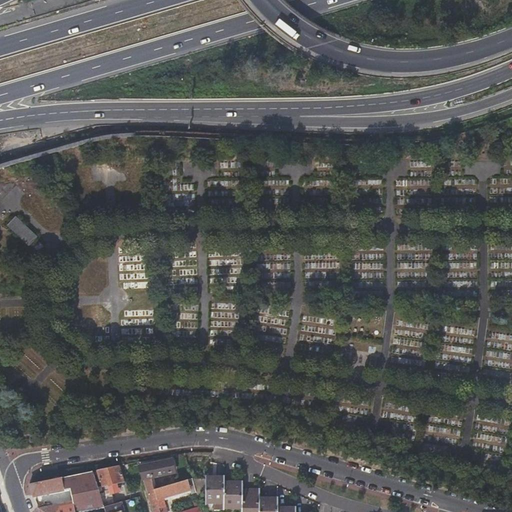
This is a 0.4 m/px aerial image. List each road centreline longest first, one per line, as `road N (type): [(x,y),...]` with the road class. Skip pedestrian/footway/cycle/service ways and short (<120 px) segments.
road 1 (motorway): [(0,97),(328,0)]
road 2 (motorway): [(0,121),(79,111),(287,113)]
road 3 (motorway): [(270,0),(340,53),(392,63),(452,57),(511,38)]
road 4 (residential): [(462,506),(224,441)]
road 5 (motorway): [(287,113),(406,102),(511,71)]
road 6 (motorway): [(287,113),(313,121),(413,121),(511,96)]
road 7 (residential): [(224,441),(184,437),(45,457),(9,476)]
road 8 (motorway): [(160,0),(0,47)]
road 9 (residential): [(368,511),(247,465),(224,441)]
